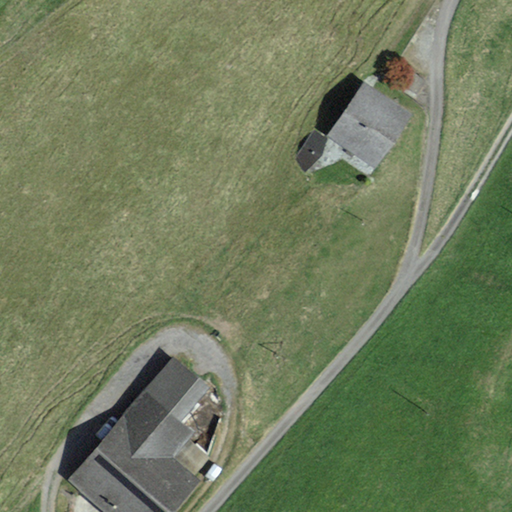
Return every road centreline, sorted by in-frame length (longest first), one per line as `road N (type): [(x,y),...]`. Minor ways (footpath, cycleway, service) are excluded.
road 1 (residential): [(208,511),(404,283),(427,195),(440,42),(453,0)]
road 2 (track): [(237,400),(226,451),(189,511)]
